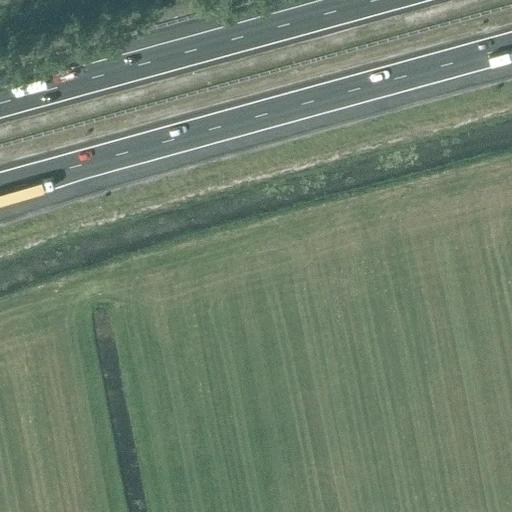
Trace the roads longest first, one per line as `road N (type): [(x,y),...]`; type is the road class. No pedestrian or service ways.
road 1 (motorway): [(0,189),(511,48)]
road 2 (motorway): [(377,0),(0,103)]
